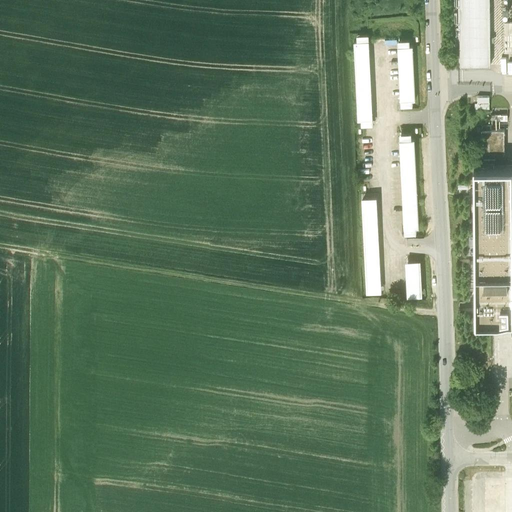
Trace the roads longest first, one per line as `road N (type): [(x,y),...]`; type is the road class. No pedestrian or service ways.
road 1 (track): [(446,297),(0,229)]
road 2 (unclassified): [(433,0),(450,443)]
